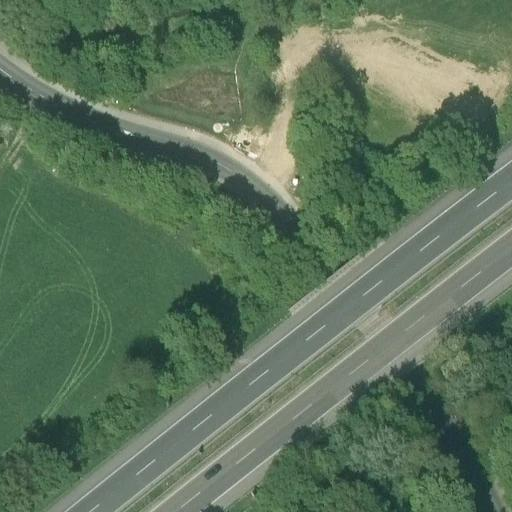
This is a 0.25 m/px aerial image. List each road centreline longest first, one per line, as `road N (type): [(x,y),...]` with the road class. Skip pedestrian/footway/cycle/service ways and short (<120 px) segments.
road 1 (unclassified): [(0,71),(97,124),(190,150),(266,194),(341,271),(446,415),(495,511)]
road 2 (motorway): [(511,184),(310,338),(103,511)]
road 3 (motorway): [(185,511),(511,251)]
road 4 (track): [(266,194),(291,162),(300,120),(298,41),(354,20)]
